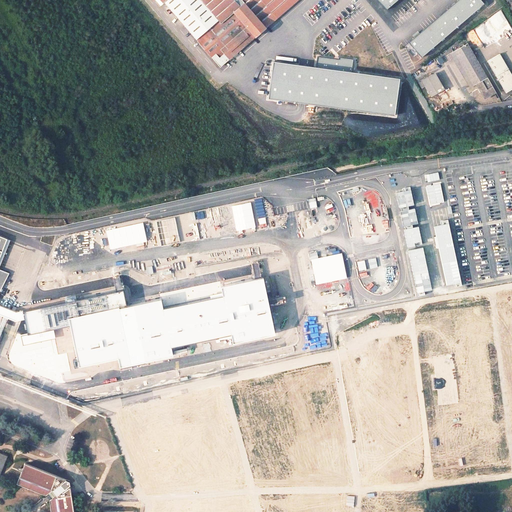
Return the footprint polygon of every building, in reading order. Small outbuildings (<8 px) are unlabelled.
[(223,63),(294,0),(164,0),(168,4),(170,3),(223,63)] [(264,66),(285,47),(276,37),(256,56),(264,66)] [(483,99),(495,93),(470,42),(455,49),(472,85),(476,84),(483,99)] [(488,62),(507,95),(511,91),(511,75),(501,55),(488,62)] [(254,85),(241,70),(232,78),(246,93),(254,85)] [(424,79),(433,95),(444,89),(435,73),(424,79)] [(197,210),(199,216),(209,213),(207,207),(197,210)] [(184,210),(185,216),(188,216),(189,219),(193,218),(191,209),(184,210)] [(304,269),(322,266),(313,214),(308,215),(307,211),(290,214),(290,218),(295,218),(302,260),(298,261),(299,264),(303,264),(304,269)] [(203,228),(216,224),(215,220),(202,224),(203,228)] [(174,370),(208,356),(177,276),(252,246),(261,265),(256,267),(275,313),(279,311),(286,327),(330,308),(325,277),(297,282),(277,234),(274,234),(268,221),(144,269),(150,285),(168,279),(173,292),(149,302),(147,306),(174,370)] [(42,242),(52,246),(54,240),(44,237),(42,242)] [(156,238),(144,243),(145,246),(157,242),(156,238)] [(106,263),(122,263),(122,248),(106,248),(106,263)] [(45,279),(66,287),(76,259),(56,251),(45,279)] [(108,285),(122,285),(122,270),(107,270),(108,285)] [(203,286),(215,328),(248,319),(236,276),(203,286)] [(124,286),(114,290),(118,301),(128,298),(124,286)] [(31,304),(53,314),(60,296),(38,287),(31,304)] [(150,325),(143,305),(126,311),(132,331),(150,325)] [(61,321),(76,322),(76,309),(61,309),(61,321)] [(20,329),(52,343),(59,326),(27,312),(20,329)] [(99,342),(123,334),(121,329),(108,333),(106,328),(97,331),(97,337),(99,342)] [(321,395),(330,442),(351,438),(333,334),(311,338),(321,391),(317,392),(318,396),(321,395)] [(8,359),(40,372),(49,351),(17,338),(8,359)] [(131,356),(129,351),(118,355),(120,360),(131,356)] [(267,358),(280,401),(298,396),(285,353),(267,358)] [(254,411),(272,406),(263,375),(261,375),(257,358),(250,360),(250,362),(241,364),(243,370),(227,374),(239,417),(254,413),(254,411)] [(140,382),(133,363),(128,365),(135,384),(140,382)] [(211,453),(233,446),(214,379),(198,383),(199,387),(193,389),(211,453)] [(114,410),(127,446),(137,442),(141,451),(147,449),(144,439),(159,434),(151,414),(162,410),(171,434),(186,429),(172,389),(114,410)] [(309,444),(299,413),(257,425),(258,428),(243,432),(252,461),(309,444)] [(176,440),(178,444),(190,440),(188,435),(176,440)] [(196,455),(194,450),(181,455),(183,460),(196,455)] [(213,457),(221,487),(242,481),(234,452),(213,457)] [(52,500),(53,511),(75,511),(72,480),(27,461),(19,483),(48,496),(49,497),(52,500)] [(286,473),(293,496),(330,485),(323,462),(286,473)] [(270,490),(259,493),(265,511),(276,511),(275,508),(278,507),(274,495),(272,496),(270,490)] [(251,511),(248,501),(225,508),(226,511),(225,511),(224,511),(251,511)]
